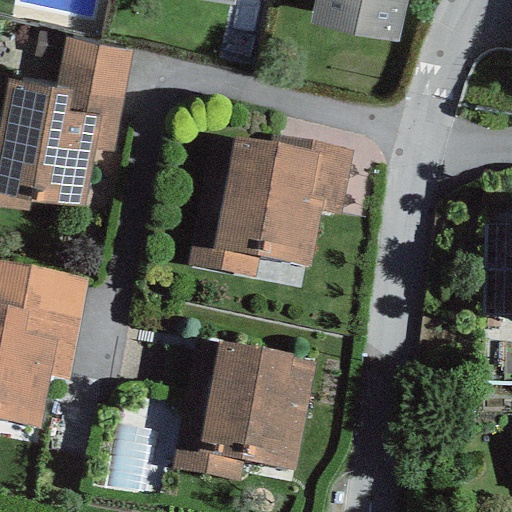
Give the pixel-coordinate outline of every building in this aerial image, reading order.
[(313,0),(308,26),(395,43),(404,0),(313,0)] [(64,36),(53,88),(121,102),(132,50),(64,36)] [(53,88),(6,82),(0,117),(0,207),(28,212),(31,199),(83,208),(93,150),(112,153),(121,102),(53,88)] [(269,144),(233,138),(213,250),(190,246),(187,264),(254,276),(257,258),(309,267),(319,211),(340,214),(352,150),(271,136),(269,144)] [(85,277),(0,260),(0,306),(60,318),(77,321),(85,277)] [(60,318),(0,306),(0,419),(38,427),(49,376),(65,379),(77,321),(60,318)] [(290,355),(218,343),(199,451),(175,447),(171,469),(239,481),(242,459),(296,469),(314,364),(289,359),(290,355)]
